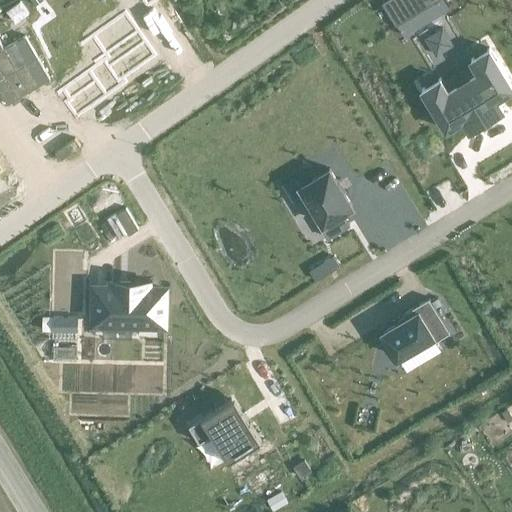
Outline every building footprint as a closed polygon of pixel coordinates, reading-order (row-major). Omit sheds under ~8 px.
[(383,0),(382,1),(396,23),(434,0),(383,0)] [(108,58),(62,90),(71,102),(67,105),(76,117),(106,96),(125,83),(122,79),(145,63),(145,62),(154,56),(148,47),(145,43),(125,13),(117,19),(105,28),(93,37),(101,48),(108,58)] [(442,28),(426,38),(436,54),(452,44),(442,28)] [(440,78),(422,89),(446,129),(463,118),(470,129),(503,109),(496,98),(511,88),(511,85),(489,48),(471,60),(478,71),(448,90),(440,78)] [(330,168),(301,185),(308,197),(304,199),(313,213),(316,211),(323,222),(319,224),(327,237),(350,223),(342,211),(353,205),(330,168)] [(339,264),(333,255),(321,264),(326,272),(339,264)] [(147,282),(113,281),(113,287),(96,287),(96,321),(163,322),(164,288),(147,288),(147,282)] [(383,331),(398,357),(433,336),(435,340),(450,331),(429,297),(403,313),(406,317),(383,331)] [(52,329),(78,329),(78,314),(52,314),(52,329)] [(231,398),(189,424),(200,441),(213,433),(229,459),(261,439),(245,412),(241,414),(231,398)] [(511,416),(507,409),(502,413),(509,422),(511,420),(511,416)] [(304,460),(294,466),(300,475),(310,469),(304,460)] [(268,500),(273,510),(287,502),(282,492),(268,500)]
